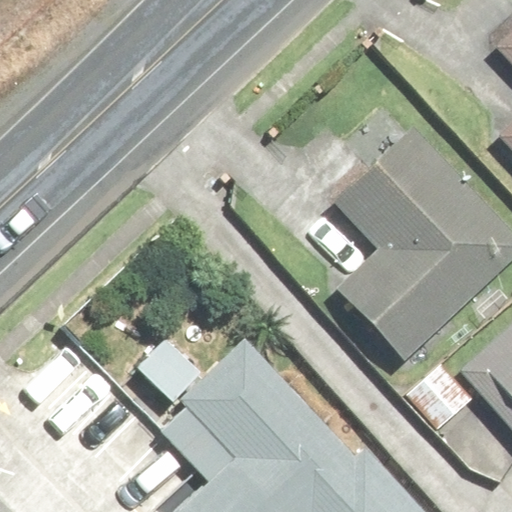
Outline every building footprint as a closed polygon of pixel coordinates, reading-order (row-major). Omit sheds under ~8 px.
[(511,75),(511,124),(496,139),(511,156),(511,36),(493,54),(511,75)] [(323,212),(370,264),(322,311),(387,378),(470,295),(511,257),(511,246),(410,134),(323,212)] [(511,326),(457,373),(511,438),(511,326)] [(407,511),(250,352),(168,432),(222,486),(195,511),(407,511)] [(470,409),(441,373),(406,401),(436,437),(470,409)]
